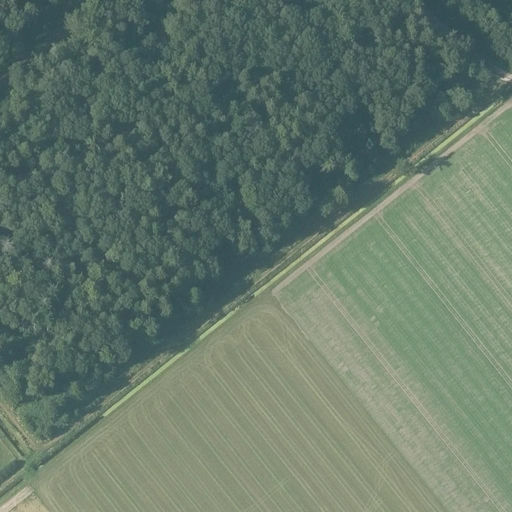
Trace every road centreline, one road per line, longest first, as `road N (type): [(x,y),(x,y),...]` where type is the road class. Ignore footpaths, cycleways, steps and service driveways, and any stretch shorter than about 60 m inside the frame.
road 1 (track): [(0,483),(510,74)]
road 2 (track): [(0,83),(100,0)]
road 3 (track): [(418,0),(459,41),(511,75)]
